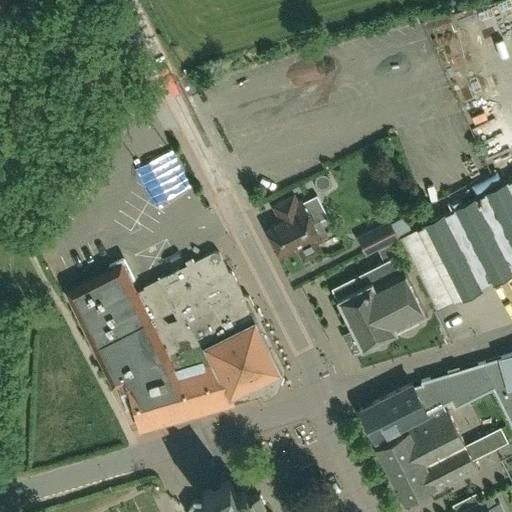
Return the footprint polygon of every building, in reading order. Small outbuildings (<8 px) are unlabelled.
[(0,0),(0,24),(11,21),(4,0),(0,0)] [(398,225),(397,226),(440,314),(511,278),(511,115),(475,134),(456,143),(453,145),(452,144),(451,145),(473,189),(398,226),(398,225)] [(425,178),(415,183),(424,201),(434,196),(425,178)] [(315,242),(326,237),(318,221),(312,224),(300,201),(295,203),(292,197),(273,206),(280,221),(266,228),(279,255),(293,247),(296,252),(298,251),(302,260),(320,251),(315,242)] [(398,237),(390,222),(356,239),(364,255),(398,237)] [(344,342),(345,342),(351,353),(359,348),(360,349),(426,316),(401,266),(397,268),(391,257),(395,255),(390,243),(377,250),(382,260),(332,285),(338,295),(334,297),(349,328),(347,330),(347,331),(340,335),(344,342)] [(137,428),(260,394),(272,388),(278,371),(276,369),(279,362),(273,350),(266,348),(265,345),(267,338),(261,326),(255,324),(250,314),(256,311),(255,309),(254,310),(248,296),(242,294),(237,283),(236,283),(230,272),(227,270),(223,261),(222,261),(218,252),(213,251),(140,283),(141,285),(132,290),(117,259),(61,287),(110,384),(112,384),(117,391),(127,389),(137,428)] [(461,309),(445,318),(457,340),(473,331),(461,309)] [(360,408),(363,415),(374,438),(450,400),(454,407),(493,387),(511,425),(511,353),(420,379),(421,382),(413,385),(411,382),(360,408)] [(376,446),(391,475),(403,500),(430,487),(432,491),(477,469),(448,410),(376,446)] [(205,502),(194,501),(188,509),(188,511),(266,511),(258,495),(248,500),(245,493),(242,492),(237,494),(229,481),(202,494),(205,502)] [(504,511),(499,501),(494,504),(490,496),(461,510),(462,511),(504,511)]
